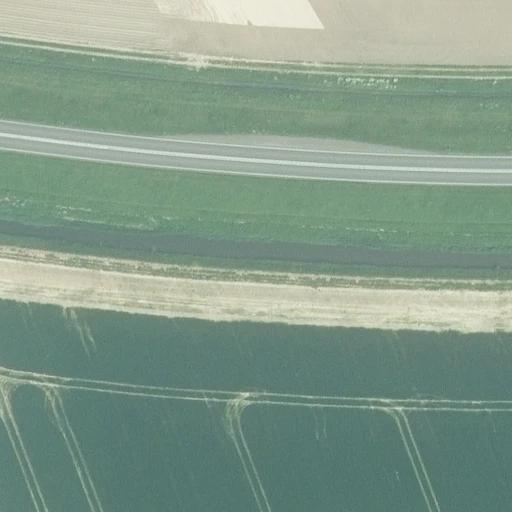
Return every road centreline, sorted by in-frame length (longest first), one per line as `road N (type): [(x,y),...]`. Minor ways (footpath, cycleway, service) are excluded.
road 1 (track): [(511,88),(331,87),(0,54)]
road 2 (trunk): [(0,135),(170,155),(511,170)]
